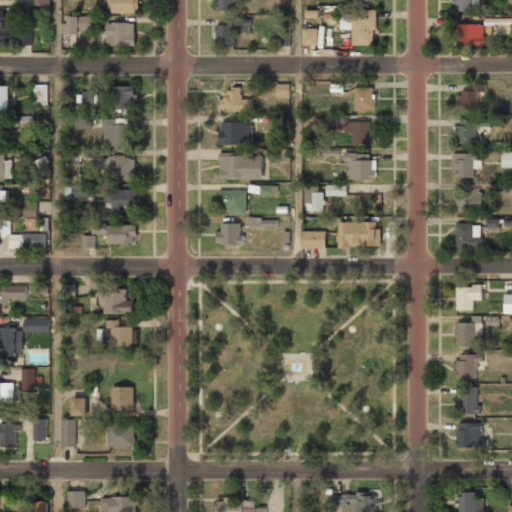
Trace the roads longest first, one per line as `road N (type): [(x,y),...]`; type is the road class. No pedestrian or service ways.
road 1 (secondary): [(178,471),(178,0)]
road 2 (residential): [(417,0),(417,470)]
road 3 (residential): [(418,64),(0,64)]
road 4 (residential): [(417,266),(0,267)]
road 5 (residential): [(417,470),(0,471)]
